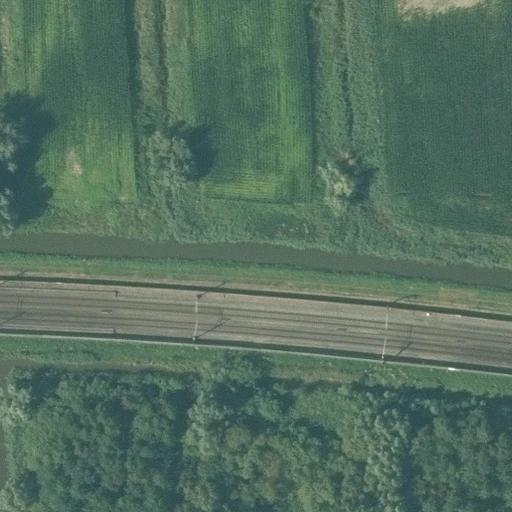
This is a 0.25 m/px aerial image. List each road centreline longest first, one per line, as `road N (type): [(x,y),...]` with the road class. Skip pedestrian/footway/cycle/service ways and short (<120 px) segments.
road 1 (track): [(0,267),(294,283),(511,306)]
road 2 (track): [(23,380),(511,425)]
